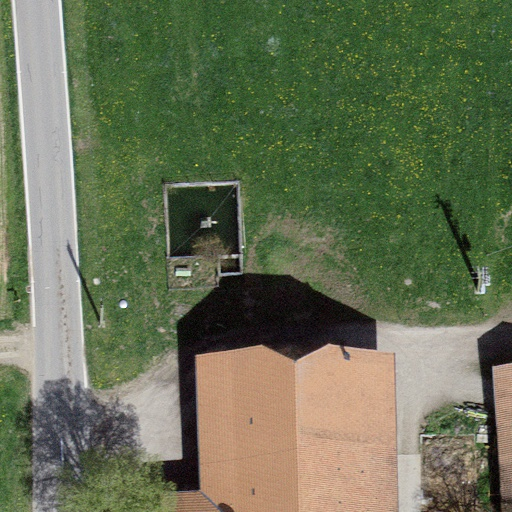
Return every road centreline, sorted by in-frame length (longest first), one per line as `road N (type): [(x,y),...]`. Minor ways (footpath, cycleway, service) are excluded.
road 1 (tertiary): [(67,511),(40,0)]
road 2 (track): [(511,344),(206,355),(185,373),(165,410),(130,430),(63,434)]
road 3 (track): [(413,511),(406,345)]
